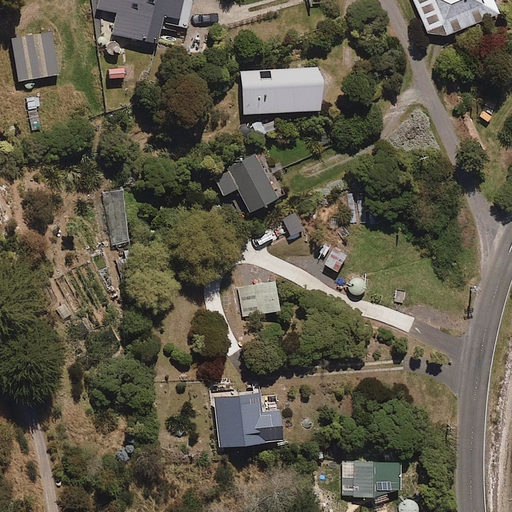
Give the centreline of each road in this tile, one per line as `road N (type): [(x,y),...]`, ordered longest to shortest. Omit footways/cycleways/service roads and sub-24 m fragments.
road 1 (residential): [(511,242),(479,209),(385,0)]
road 2 (secondary): [(473,511),(474,406),(511,247)]
